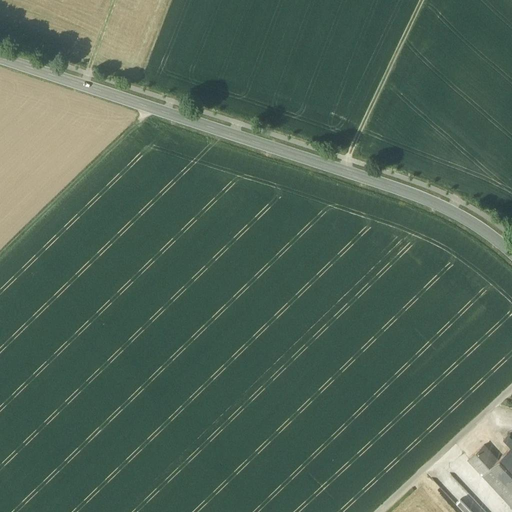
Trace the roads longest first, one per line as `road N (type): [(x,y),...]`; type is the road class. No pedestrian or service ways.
road 1 (tertiary): [(511,256),(386,185),(0,58)]
road 2 (track): [(171,102),(149,107),(0,254)]
road 3 (track): [(342,170),(422,0)]
